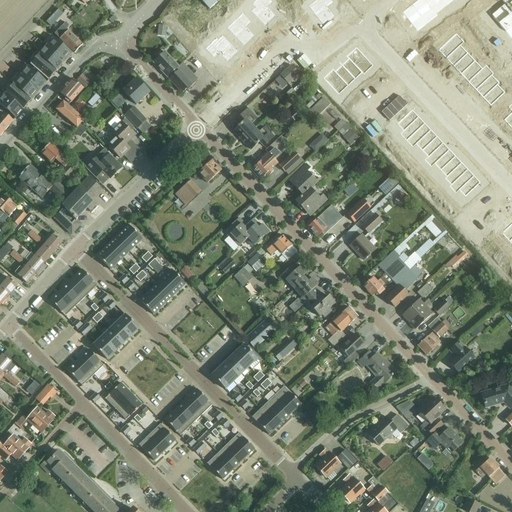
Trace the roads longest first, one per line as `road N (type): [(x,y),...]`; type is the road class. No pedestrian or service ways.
road 1 (residential): [(431,377),(195,128)]
road 2 (residential): [(195,128),(293,38),(317,64),(366,21)]
road 3 (residential): [(366,21),(511,179)]
road 4 (residential): [(0,150),(96,44),(125,41)]
road 5 (residential): [(431,377),(352,418),(291,473)]
road 6 (residential): [(74,248),(195,128)]
road 7 (residential): [(0,496),(83,405)]
